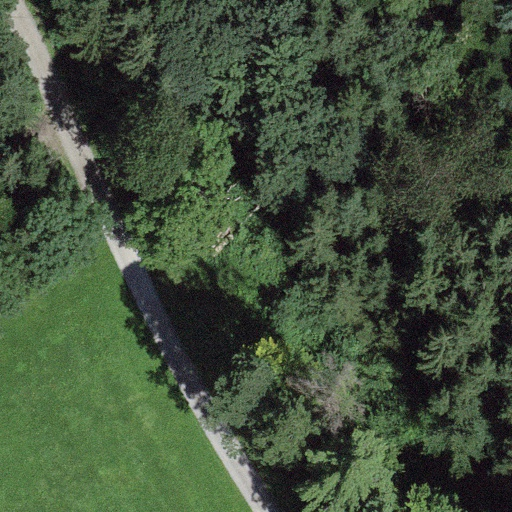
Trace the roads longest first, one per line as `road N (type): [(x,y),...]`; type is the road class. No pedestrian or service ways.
road 1 (track): [(266,511),(68,139),(14,0)]
road 2 (track): [(429,511),(339,406),(256,332),(190,293),(135,274)]
